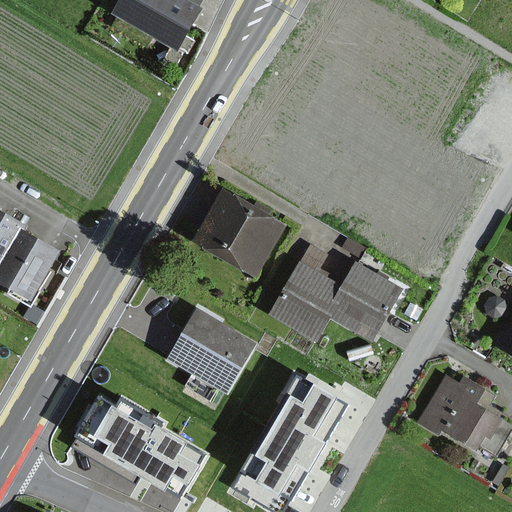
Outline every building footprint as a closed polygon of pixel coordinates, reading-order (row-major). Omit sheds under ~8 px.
[(203,0),(121,0),(114,14),(179,51),(203,9),(200,7),(203,0)] [(257,279),(287,225),(223,190),(193,243),(257,279)] [(0,268),(22,230),(25,225),(0,210),(0,268)] [(60,252),(22,230),(0,268),(0,283),(31,301),(60,252)] [(366,249),(348,238),(341,249),(360,259),(366,249)] [(270,315),(318,343),(332,320),(341,305),(334,301),(343,285),(320,272),(329,256),(311,246),(270,315)] [(405,290),(356,262),(343,285),(334,301),(341,305),(332,320),(374,344),(405,290)] [(167,282),(160,295),(178,305),(185,292),(167,282)] [(498,296),(490,298),(485,306),(487,315),(494,319),(503,317),(507,310),(505,301),(498,296)] [(228,396),(259,343),(197,308),(167,360),(192,375),(185,387),(210,401),(217,389),(228,396)] [(511,356),(511,324),(498,348),(511,356)] [(478,404),(487,390),(464,377),(460,384),(446,375),(417,424),(440,437),(443,432),(476,451),(485,436),(491,440),(503,419),(478,404)] [(316,460),(344,412),(308,391),(291,420),(275,411),(223,502),(240,511),(278,511),(310,457),(316,460)] [(222,451),(141,404),(111,455),(176,492),(179,487),(195,497),(222,451)]
